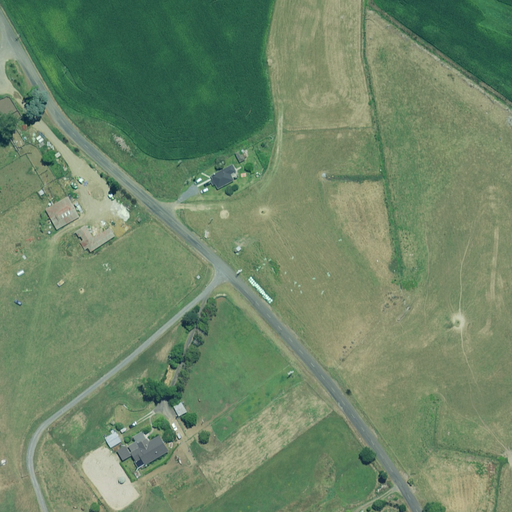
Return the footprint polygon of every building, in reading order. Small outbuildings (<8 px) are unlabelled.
[(443,25),(430,16),(425,23),(438,32),(443,25)] [(245,160),(241,151),(235,154),(240,162),(245,160)] [(237,172),(233,165),(211,176),(213,179),(210,181),(213,186),(216,185),(218,189),(234,181),(231,174),(237,172)] [(70,175),(63,180),(77,201),(84,196),(70,175)] [(79,218),(69,198),(46,210),(57,230),(79,218)] [(85,250),(88,248),(91,252),(115,237),(114,235),(123,229),(120,223),(110,229),(109,228),(93,238),(85,225),(75,232),(79,238),(81,237),(84,241),(81,243),(85,250)] [(187,412),(182,403),(174,407),(180,417),(187,412)] [(122,442),(116,433),(106,439),(111,448),(122,442)] [(160,437),(151,442),(148,438),(146,439),(143,433),(134,438),(137,442),(129,446),(133,453),(132,454),(136,461),(134,462),(139,469),(168,452),(160,437)] [(131,456),(126,446),(117,451),(123,461),(131,456)]
